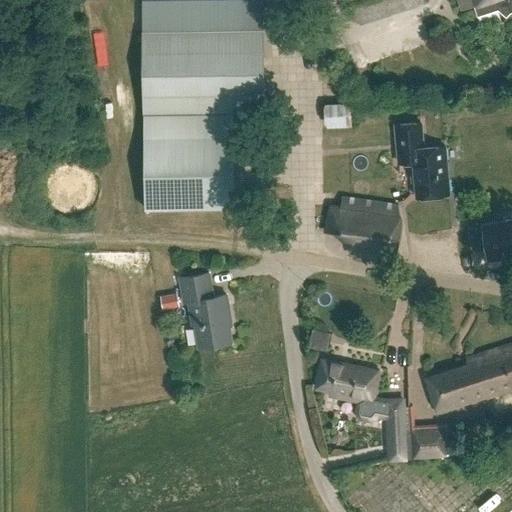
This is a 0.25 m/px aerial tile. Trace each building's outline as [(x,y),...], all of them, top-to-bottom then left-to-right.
[(196,0),(142,1),(144,114),(265,112),(262,0),(196,0)] [(511,0),(456,0),(460,11),(474,6),(477,16),(498,10),(506,17),(509,13),(511,12),(511,0)] [(323,60),(347,47),(329,15),(306,28),(323,60)] [(318,121),(344,122),(345,98),(319,97),(318,121)] [(419,123),(394,126),(398,164),(410,163),(412,182),(414,182),(416,198),(447,195),(443,147),(421,149),(419,123)] [(234,136),(144,137),(145,209),(235,208),(234,136)] [(400,218),(399,205),(342,197),(340,208),(330,207),(326,231),(352,235),(350,254),(394,260),(397,231),(400,218)] [(511,256),(511,219),(482,224),(482,226),(470,228),(473,252),(486,250),(487,260),(511,256)] [(213,297),(209,273),(180,278),(184,303),(189,303),(192,324),(195,324),(199,347),(232,341),(229,325),(232,325),(226,295),(213,297)] [(156,291),(156,301),(173,300),(172,290),(156,291)] [(307,324),(304,342),(320,345),(324,327),(307,324)] [(509,391),(511,390),(511,343),(465,358),(467,365),(426,378),(437,412),(508,389),(509,391)] [(386,406),(379,403),(377,400),(374,400),(380,371),(322,359),(316,388),(330,391),(329,395),(359,402),(357,412),(359,416),(362,419),(370,420),(374,419),(377,416),(387,418),(389,461),(411,459),(408,404),(386,406)] [(415,457),(444,455),(443,429),(414,431),(415,457)] [(456,447),(457,458),(468,457),(468,446),(456,447)] [(511,511),(511,501),(496,511),(511,511)]
